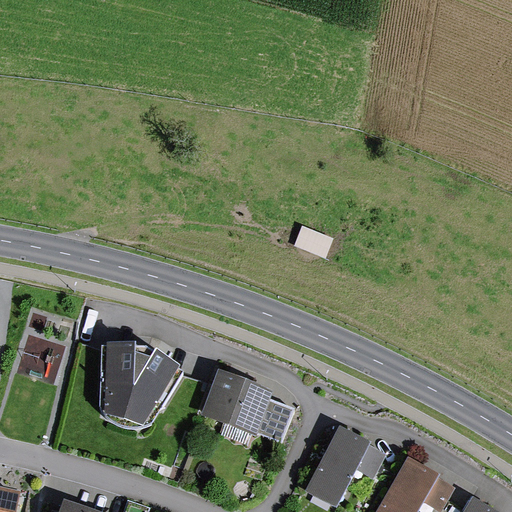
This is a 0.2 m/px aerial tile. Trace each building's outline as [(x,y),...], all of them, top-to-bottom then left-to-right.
[(328,256),(337,236),(306,223),(297,243),(328,256)] [(138,351),(106,354),(105,419),(140,433),(182,381),(163,359),(138,351)] [(280,398),(223,375),(205,420),(280,450),(293,419),(274,411),(280,398)] [(345,430),(313,492),(351,511),(354,511),(386,451),(345,430)] [(424,463),(389,511),(438,511),(457,485),(424,463)] [(16,511),(21,491),(0,486),(0,511),(16,511)] [(100,511),(64,499),(59,511),(100,511)] [(498,511),(483,501),(475,511),(498,511)]
